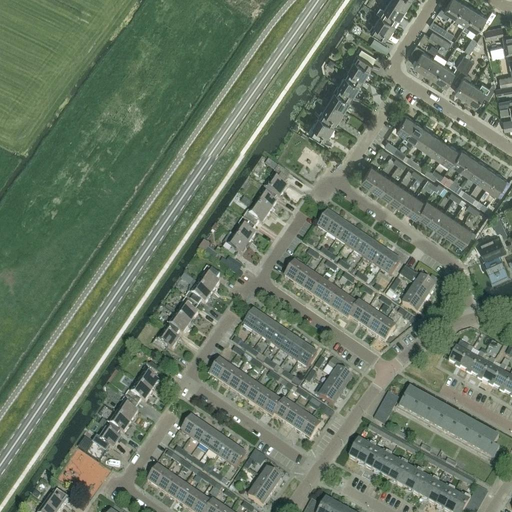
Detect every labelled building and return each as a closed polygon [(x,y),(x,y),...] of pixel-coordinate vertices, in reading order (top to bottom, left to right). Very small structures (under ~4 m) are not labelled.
[(390,0),(390,1),(404,10),(410,0),(390,0)] [(444,4),(438,14),(447,20),(452,23),(464,4),(458,0),(450,0),(447,6),(444,4)] [(390,1),(384,10),(380,8),(376,13),(380,16),(395,26),(404,10),(390,1)] [(464,4),(452,23),(456,26),(459,21),(466,25),(475,11),(464,4)] [(475,11),(466,25),(463,30),(467,33),(470,28),(477,32),(486,18),(475,11)] [(408,27),(413,14),(407,12),(402,24),(408,27)] [(395,26),(380,16),(370,32),(385,42),(395,26)] [(444,37),(447,32),(435,24),(432,29),(444,37)] [(511,34),(503,36),(501,27),(484,31),(484,32),(483,32),(484,40),(486,39),(486,40),(502,36),(505,55),(511,53),(511,34)] [(447,32),(444,37),(450,41),(453,35),(447,32)] [(441,46),(445,41),(432,33),(429,38),(441,46)] [(374,39),(369,46),(376,50),(381,43),(374,39)] [(472,40),(464,51),(467,53),(469,55),(477,43),(472,40)] [(451,45),(445,41),(441,46),(448,50),(451,45)] [(485,51),(487,58),(504,54),(502,46),(485,51)] [(424,73),(433,59),(419,50),(416,55),(419,57),(414,66),(424,73)] [(358,55),(348,71),(363,81),(373,65),(358,55)] [(461,72),(469,60),(464,56),(456,69),(461,72)] [(443,66),(433,59),(424,73),(435,80),(443,66)] [(511,59),(509,60),(511,77),(498,79),(500,88),(511,86),(511,59)] [(474,63),(469,60),(461,72),(466,75),(474,63)] [(454,73),(443,66),(435,80),(445,87),(454,73)] [(348,71),(338,87),(353,96),(363,81),(348,71)] [(464,76),(463,79),(454,93),(465,99),(474,86),(469,82),(471,78),(468,76),(464,76)] [(474,86),(465,99),(476,106),(482,97),(488,102),(495,91),(496,96),(497,96),(495,89),(494,85),(491,85),(489,89),(482,84),(479,89),(474,86)] [(511,86),(500,88),(495,89),(497,96),(511,93),(511,86)] [(353,96),(338,87),(329,102),(343,112),(353,96)] [(343,112),(329,102),(319,118),(334,127),(343,112)] [(405,136),(415,122),(406,115),(396,130),(405,136)] [(334,127),(319,118),(309,134),(324,143),(334,127)] [(511,131),(511,120),(502,122),(504,133),(511,131)] [(424,128),(415,122),(405,136),(409,139),(405,144),(410,148),(414,142),(424,128)] [(424,128),(414,142),(423,148),(433,134),(424,128)] [(433,134),(423,148),(432,155),(442,140),(433,134)] [(442,140),(432,155),(441,161),(451,146),(442,140)] [(394,154),(396,150),(397,148),(387,142),(384,147),(394,154)] [(460,152),(451,146),(441,161),(450,167),(452,164),(460,152)] [(461,150),(460,152),(452,164),(460,170),(470,156),(461,150)] [(479,162),(470,156),(460,170),(469,177),(479,162)] [(412,166),(414,162),(409,158),(406,162),(412,166)] [(401,162),(398,166),(397,167),(402,171),(406,165),(401,162)] [(414,162),(412,166),(420,171),(423,168),(414,162)] [(479,162),(469,177),(478,183),(488,168),(479,162)] [(370,187),(380,173),(371,166),(361,181),(370,187)] [(488,168),(478,183),(487,189),(497,174),(488,168)] [(273,178),(266,189),(276,196),(280,199),(287,188),(283,185),(287,180),(274,171),(271,177),(273,178)] [(389,179),(380,173),(370,187),(379,193),(389,179)] [(497,174),(487,189),(491,191),(489,194),(495,198),(499,191),(507,180),(497,174)] [(443,177),(440,182),(449,188),(452,184),(453,181),(449,178),(447,179),(446,180),(443,177)] [(389,179),(379,193),(388,199),(398,185),(389,179)] [(429,187),(426,190),(431,194),(434,190),(435,188),(437,186),(431,183),(429,187)] [(435,188),(434,190),(439,194),(440,191),(443,187),(438,184),(437,186),(435,188)] [(398,185),(388,199),(397,205),(407,191),(398,185)] [(262,194),(255,205),(269,214),(276,203),(273,201),(276,196),(266,189),(264,187),(260,193),(262,194)] [(416,197),(407,191),(397,205),(406,211),(416,197)] [(416,197),(406,211),(415,217),(426,201),(424,203),(416,197)] [(426,201),(415,217),(415,218),(417,215),(426,221),(435,207),(426,201)] [(489,215),(492,210),(488,207),(487,208),(478,202),(475,206),(489,215)] [(269,214),(255,205),(248,215),(246,213),(242,219),(255,227),(258,222),(262,225),(269,214)] [(435,207),(426,221),(435,227),(444,213),(435,207)] [(326,234),(336,220),(326,213),(316,228),(326,234)] [(444,213),(435,227),(444,233),(453,219),(444,213)] [(255,227),(242,219),(239,224),(241,226),(234,236),(248,245),(255,235),(251,232),(255,227)] [(462,225),(453,219),(444,233),(453,240),(462,225)] [(344,226),(336,220),(326,234),(335,240),(344,226)] [(462,225),(453,240),(462,246),(472,232),(462,225)] [(344,226),(335,240),(344,246),(353,232),(344,226)] [(353,232),(344,246),(353,252),(362,238),(353,232)] [(225,245),(221,250),(234,259),(237,253),(241,256),(248,245),(234,236),(229,233),(227,235),(230,237),(225,245)] [(371,244),(362,238),(353,252),(361,258),(371,244)] [(493,284),(509,276),(499,255),(505,252),(500,240),(480,250),(485,261),(483,262),(493,284)] [(380,250),(371,244),(361,258),(370,265),(380,250)] [(380,250),(370,265),(379,271),(389,256),(380,250)] [(398,263),(389,256),(379,271),(389,277),(398,263)] [(229,257),(222,266),(236,275),(242,266),(229,257)] [(432,268),(435,262),(429,259),(426,264),(432,268)] [(293,283),(303,269),(293,263),(284,277),(293,283)] [(197,284),(211,294),(219,283),(215,280),(219,275),(206,267),(202,272),(205,274),(197,284)] [(398,277),(413,287),(428,297),(434,287),(433,287),(437,281),(431,277),(427,283),(415,274),(414,275),(404,268),(398,277)] [(303,269),(293,283),(302,289),(312,276),(303,269)] [(349,278),(344,274),(341,278),(347,282),(349,278)] [(321,282),(312,276),(302,289),(311,296),(321,282)] [(324,276),(321,282),(311,296),(320,302),(329,288),(325,285),(328,279),(324,276)] [(211,294),(197,284),(190,294),(188,293),(184,298),(196,307),(200,302),(204,304),(211,294)] [(329,288),(320,302),(329,308),(338,294),(335,291),(337,288),(332,285),(330,288),(329,288)] [(413,287),(407,296),(422,305),(428,297),(413,287)] [(393,296),(387,292),(384,296),(390,300),(393,296)] [(347,300),(338,294),(329,308),(338,314),(347,300)] [(422,305),(407,296),(401,305),(415,315),(422,305)] [(196,307),(184,298),(180,304),(183,305),(175,315),(189,325),(197,314),(193,312),(196,307)] [(356,306),(347,300),(338,314),(347,320),(348,318),(358,304),(358,303),(356,306)] [(358,304),(348,318),(357,324),(367,310),(358,304)] [(376,316),(367,310),(357,324),(366,330),(376,316)] [(252,332),(262,318),(252,312),(242,326),(252,332)] [(377,314),(376,316),(366,330),(375,336),(385,322),(381,319),(382,317),(377,314)] [(189,325),(175,315),(168,325),(166,324),(162,329),(165,331),(174,338),(175,337),(178,333),(182,335),(189,325)] [(409,326),(414,319),(408,315),(403,321),(409,326)] [(270,324),(262,318),(252,332),(261,339),(270,324)] [(394,328),(385,322),(375,336),(384,342),(394,328)] [(270,324),(261,339),(265,341),(265,345),(268,347),(270,345),(279,330),(270,324)] [(288,336),(279,330),(270,345),(278,351),(288,336)] [(174,338),(165,331),(157,341),(155,339),(151,345),(163,353),(167,348),(171,351),(179,340),(175,337),(174,338)] [(398,351),(410,343),(403,333),(392,341),(398,351)] [(297,342),(288,336),(278,351),(287,357),(297,342)] [(297,342),(287,357),(296,363),(306,349),(297,342)] [(252,351),(249,355),(255,359),(260,351),(255,347),(252,351)] [(455,349),(448,363),(455,367),(454,368),(458,371),(459,369),(466,356),(468,356),(471,350),(467,347),(464,354),(455,349)] [(306,349),(296,363),(306,369),(315,355),(306,349)] [(466,356),(459,369),(466,373),(465,374),(469,377),(470,375),(477,361),(479,362),(482,355),(478,353),(475,360),(468,356),(466,356)] [(320,358),(313,368),(317,370),(324,361),(320,358)] [(332,360),(327,367),(335,372),(330,379),(345,389),(351,379),(344,374),(347,371),(348,369),(333,359),(332,360)] [(486,366),(479,362),(477,361),(470,375),(477,379),(476,380),(480,383),(481,381),(488,367),(490,368),(494,362),(489,359),(486,366)] [(218,382),(228,367),(218,361),(208,375),(218,382)] [(488,367),(481,381),(488,385),(487,386),(491,389),(492,387),(499,373),(501,374),(505,368),(500,365),(497,372),(490,368),(488,367)] [(137,383),(151,393),(158,382),(154,379),(157,374),(145,366),(141,371),(143,373),(137,383)] [(237,374),(228,367),(218,382),(227,388),(237,374)] [(288,375),(283,372),(279,369),(276,373),(285,379),(288,375)] [(508,378),(501,374),(499,373),(492,387),(499,391),(498,392),(502,395),(503,393),(510,379),(511,380),(511,371),(508,378)] [(237,374),(227,388),(236,394),(245,380),(237,374)] [(274,376),(272,380),(273,381),(277,383),(281,385),(283,382),(274,376)] [(294,378),(290,383),(297,387),(300,382),(294,378)] [(330,379),(324,388),(339,397),(345,389),(330,379)] [(511,380),(510,379),(503,393),(510,397),(509,398),(511,399),(511,380)] [(245,380),(236,394),(244,400),(254,386),(245,380)] [(151,393),(137,383),(130,393),(127,392),(124,397),(136,406),(139,400),(144,403),(151,393)] [(263,392),(254,386),(244,400),(253,406),(263,392)] [(339,397),(324,388),(318,397),(332,407),(339,397)] [(398,409),(493,460),(498,451),(492,448),(497,438),(409,389),(398,409)] [(272,398),(263,392),(253,406),(262,412),(272,398)] [(387,393),(387,394),(384,399),(395,405),(398,399),(387,393)] [(136,406),(124,397),(120,403),(122,404),(115,415),(129,424),(137,413),(133,411),(136,406)] [(272,398),(262,412),(271,419),(273,416),(281,404),(272,398)] [(311,399),(307,405),(316,411),(317,409),(320,405),(311,399)] [(395,405),(384,399),(382,404),(392,410),(395,405)] [(292,408),(283,401),(281,404),(273,416),(282,422),(292,408)] [(292,408),(282,422),(291,428),(301,414),(303,410),(304,409),(295,403),(294,404),(292,408)] [(382,404),(379,409),(390,415),(392,410),(382,404)] [(390,415),(379,409),(376,414),(387,420),(390,415)] [(310,420),(301,414),(291,428),(300,434),(310,420)] [(376,414),(373,419),(373,420),(384,426),(387,420),(376,414)] [(129,424),(115,415),(108,425),(106,423),(102,429),(105,430),(115,437),(118,432),(122,435),(129,424)] [(189,438),(199,424),(190,418),(180,432),(189,438)] [(319,426),(310,420),(300,434),(309,441),(319,426)] [(199,424),(189,438),(198,445),(208,430),(199,424)] [(475,483),(370,424),(366,430),(472,489),(475,483)] [(115,437),(105,430),(98,440),(95,439),(90,447),(81,442),(77,448),(97,463),(107,447),(112,450),(119,439),(115,437)] [(217,436),(208,430),(198,445),(207,451),(217,436)] [(394,435),(403,440),(405,437),(396,432),(394,435)] [(226,442),(217,436),(207,451),(216,457),(226,442)] [(375,448),(370,445),(369,447),(358,441),(348,459),(364,468),(374,450),(375,448)] [(226,442),(216,457),(225,463),(235,448),(226,442)] [(117,443),(114,448),(124,455),(128,450),(117,443)] [(421,446),(419,449),(428,454),(430,450),(421,446)] [(244,455),(235,448),(225,463),(235,469),(244,455)] [(384,456),(374,450),(364,468),(380,476),(390,459),(391,457),(385,454),(384,456)] [(177,458),(167,451),(165,455),(174,462),(177,458)] [(108,463),(116,469),(121,464),(113,457),(108,463)] [(177,458),(174,462),(175,463),(183,468),(186,464),(177,458)] [(390,459),(380,476),(395,485),(405,467),(406,465),(401,462),(400,465),(390,459)] [(446,459),(444,463),(453,468),(455,465),(446,459)] [(199,463),(196,467),(205,474),(209,467),(205,465),(204,467),(199,463)] [(158,466),(157,468),(156,468),(146,482),(156,488),(165,474),(161,471),(163,469),(158,466)] [(209,467),(205,474),(214,480),(216,476),(212,472),(214,469),(210,466),(209,467)] [(416,473),(405,467),(395,485),(411,494),(421,476),(422,474),(417,471),(416,473)] [(195,470),(192,474),(196,477),(194,480),(198,484),(201,480),(204,476),(195,470)] [(260,479),(274,489),(280,479),(266,470),(260,479)] [(166,475),(165,474),(156,488),(165,494),(174,480),(170,478),(172,475),(168,472),(166,475)] [(208,480),(204,476),(201,480),(210,486),(212,482),(208,480)] [(431,482),(421,476),(411,494),(427,502),(437,485),(438,483),(432,480),(431,482)] [(222,479),(219,483),(226,488),(229,484),(222,479)] [(260,479),(253,488),(268,498),(274,489),(260,479)] [(174,480),(165,494),(174,501),(183,486),(174,480)] [(216,485),(212,482),(210,486),(218,492),(221,488),(216,485)] [(437,485),(427,502),(443,511),(453,494),(454,491),(448,488),(447,491),(437,485)] [(183,486),(174,501),(182,507),(192,492),(183,486)] [(476,487),(473,493),(483,499),(487,493),(476,487)] [(268,498),(253,488),(247,497),(261,507),(268,498)] [(43,506),(51,511),(58,511),(67,500),(54,490),(43,506)] [(191,511),(201,499),(192,492),(182,507),(190,511),(191,511)] [(483,499),(473,493),(470,498),(481,504),(483,499)] [(463,499),(453,494),(443,511),(444,511),(462,511),(465,508),(468,503),(469,500),(464,497),(463,499)] [(470,498),(469,500),(468,503),(478,509),(481,504),(470,498)] [(201,499),(191,511),(205,511),(210,504),(201,499)] [(325,500),(321,506),(318,511),(317,511),(338,511),(340,508),(325,500)] [(311,501),(308,506),(318,511),(321,506),(311,501)] [(210,504),(205,511),(218,511),(221,508),(212,502),(210,504)] [(468,503),(465,508),(472,511),(476,511),(478,509),(468,503)]
